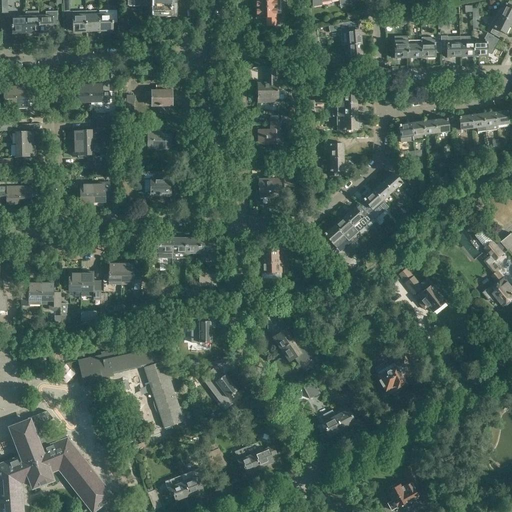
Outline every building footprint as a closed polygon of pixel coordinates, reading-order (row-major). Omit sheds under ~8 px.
[(127,0),(127,5),(146,6),(146,0),(153,0),(153,16),(173,17),(173,0),(127,0)] [(255,0),(256,17),(266,17),(266,26),(275,26),(275,17),(276,17),(276,14),(280,14),(279,0),(255,0)] [(511,0),(509,0),(507,4),(506,3),(503,8),(500,6),(490,25),(493,27),(490,32),(499,37),(502,31),(506,33),(511,21),(511,0)] [(428,4),(429,11),(440,8),(439,2),(428,4)] [(99,14),(99,31),(113,30),(112,22),(117,22),(117,10),(99,11),(99,14)] [(26,16),(27,33),(40,33),(39,16),(38,16),(38,12),(38,11),(26,12),(25,12),(25,16),(26,16)] [(39,16),(40,33),(52,32),(52,24),(57,24),(57,11),(46,11),(46,16),(39,16)] [(86,31),(85,15),(85,11),(73,12),(73,31),(86,31)] [(358,17),(357,11),(348,13),(349,19),(358,17)] [(99,31),(99,14),(85,15),(86,31),(99,31)] [(26,16),(25,16),(13,17),(13,33),(27,33),(26,16)] [(357,21),(328,26),(329,32),(340,30),(341,33),(342,45),(348,44),(361,43),(360,30),(358,30),(357,21)] [(306,32),(309,44),(317,42),(314,31),(306,32)] [(473,42),(474,56),(487,56),(487,54),(490,54),(498,39),(487,33),(484,38),(485,39),(485,42),(474,42),(473,42)] [(473,42),(474,42),(473,36),(465,36),(460,36),(447,36),(447,43),(446,43),(447,57),(474,56),(473,42)] [(421,40),(421,58),(434,57),(434,37),(421,38),(421,40)] [(408,58),(407,40),(394,41),(394,44),(395,58),(408,58)] [(421,58),(421,40),(407,40),(408,58),(421,58)] [(361,43),(348,44),(349,58),(350,63),(357,63),(357,57),(362,57),(361,43)] [(278,100),(283,99),(286,97),(286,93),(283,90),(277,90),(277,84),(276,84),(276,69),(265,69),(265,84),(258,84),(258,96),(257,96),(257,102),(278,102),(278,100)] [(90,103),(89,83),(76,83),(77,103),(90,103)] [(89,83),(90,103),(109,103),(108,92),(102,92),(102,83),(89,83)] [(337,90),(337,103),(357,103),(356,89),(353,89),(353,83),(335,84),(335,87),(336,87),(336,90),(337,90)] [(28,84),(16,85),(16,105),(16,109),(29,108),(29,104),(29,100),(33,100),(33,90),(29,91),(28,84)] [(16,85),(3,85),(4,105),(16,105),(16,85)] [(171,106),(171,91),(163,91),(163,87),(143,87),(143,96),(134,97),(134,100),(143,100),(143,104),(152,104),(152,106),(171,106)] [(357,116),(357,103),(337,103),(337,117),(357,116)] [(495,112),(496,125),(508,123),(506,110),(495,112)] [(495,112),(483,113),(485,131),(497,129),(496,125),(495,112)] [(483,113),(471,115),(472,128),(477,127),(478,132),(485,131),(483,113)] [(472,128),(471,115),(459,116),(460,130),(472,128)] [(357,116),(337,117),(337,130),(343,130),(357,130),(357,116)] [(435,119),(437,133),(448,131),(446,118),(435,119)] [(435,119),(422,121),(424,134),(425,134),(437,133),(435,119)] [(424,134),(422,121),(398,124),(401,142),(426,139),(425,134),(424,134)] [(270,130),(258,130),(258,145),(279,145),(279,123),(270,123),(270,130)] [(147,149),(171,149),(171,134),(162,134),(162,128),(146,128),(146,135),(147,135),(147,149)] [(71,130),(72,143),(92,143),(91,130),(71,130)] [(15,132),(15,145),(35,144),(35,131),(15,132)] [(329,153),(330,158),(343,157),(343,144),(337,144),(337,137),(324,137),(324,153),(329,153)] [(92,143),(72,143),(72,156),(92,155),(92,143)] [(35,144),(15,145),(16,157),(35,157),(35,144)] [(343,157),(330,158),(330,171),(330,175),(338,175),(338,171),(343,171),(343,157)] [(259,179),(259,197),(280,197),(279,168),(264,168),(264,179),(259,179)] [(393,172),(383,181),(392,192),(402,183),(393,172)] [(170,173),(140,173),(140,181),(144,181),(144,194),(150,194),(170,194),(170,173)] [(383,181),(372,191),(382,201),(382,200),(392,192),(383,181)] [(18,182),(0,182),(0,193),(6,194),(6,205),(18,205),(18,184),(18,182)] [(30,184),(18,184),(18,205),(19,205),(31,204),(31,197),(37,197),(37,182),(30,182),(30,184)] [(91,183),(92,203),(105,202),(105,196),(109,196),(109,182),(91,183)] [(92,203),(91,183),(79,183),(80,203),(92,203)] [(364,201),(360,205),(372,220),(374,221),(388,207),(382,200),(382,201),(372,191),(363,199),(364,201)] [(399,201),(403,205),(405,204),(406,205),(409,202),(408,201),(404,196),(399,201)] [(403,205),(399,201),(395,205),(399,210),(403,205)] [(354,207),(344,216),(353,226),(358,233),(372,220),(360,205),(356,209),(354,207)] [(344,216),(334,225),(343,235),(346,239),(348,241),(358,233),(353,226),(344,216)] [(334,225),(324,234),(333,244),(336,247),(346,239),(343,235),(334,225)] [(483,229),(475,235),(485,247),(483,248),(490,256),(495,262),(504,254),(502,251),(504,249),(502,246),(499,242),(497,244),(493,240),(492,241),(483,229)] [(500,241),(508,251),(511,247),(511,234),(511,233),(500,241)] [(158,258),(171,259),(171,253),(172,238),(157,238),(158,258)] [(185,238),(172,238),(171,253),(172,253),(172,258),(185,258),(185,253),(185,238)] [(185,238),(185,253),(199,253),(200,238),(185,238)] [(200,238),(199,253),(208,253),(208,258),(216,258),(216,244),(214,244),(214,238),(200,238)] [(356,251),(351,244),(346,248),(352,255),(356,251)] [(271,246),(262,246),(263,259),(260,259),(261,279),(281,278),(280,258),(278,258),(278,250),(271,250),(271,246)] [(497,281),(482,293),(489,301),(491,299),(491,300),(492,301),(493,301),(494,301),(495,301),(496,301),(497,302),(499,300),(504,306),(506,304),(508,305),(511,302),(511,300),(511,299),(511,285),(511,284),(510,284),(505,277),(504,278),(498,272),(501,269),(495,262),(490,256),(484,261),(494,274),(492,276),(497,281)] [(108,281),(121,281),(121,261),(108,261),(108,281)] [(121,261),(121,281),(121,285),(131,285),(131,290),(141,290),(141,269),(133,269),(134,261),(121,261)] [(406,268),(398,274),(413,293),(416,291),(422,299),(419,302),(424,309),(428,305),(433,312),(446,302),(437,291),(438,288),(435,285),(433,285),(427,278),(419,284),(406,268)] [(68,291),(81,291),(81,271),(68,271),(68,291)] [(81,271),(81,291),(93,291),(94,271),(81,271)] [(41,301),(41,281),(29,281),(28,290),(21,290),(21,306),(28,306),(28,303),(41,303),(41,301)] [(60,315),(61,315),(61,303),(60,303),(61,292),(54,292),(54,281),(41,281),(41,301),(41,305),(48,305),(48,306),(48,307),(49,309),(49,310),(51,311),(52,311),(54,311),(56,311),(57,309),(58,308),(60,308),(60,315)] [(272,337),(280,350),(292,341),(297,338),(297,337),(297,336),(293,330),(290,327),(287,329),(280,318),(267,318),(267,329),(272,337)] [(210,321),(191,321),(190,343),(199,343),(199,342),(212,342),(212,334),(210,334),(210,321)] [(312,329),(308,322),(300,327),(305,334),(312,329)] [(402,328),(393,333),(402,348),(411,343),(402,328)] [(322,340),(305,352),(308,357),(325,345),(322,340)] [(292,341),(280,350),(288,362),(301,354),(292,341)] [(144,367),(162,429),(182,423),(163,360),(159,342),(108,354),(107,351),(101,352),(101,355),(78,360),(84,385),(102,381),(100,374),(140,365),(144,367)] [(397,387),(404,383),(398,372),(401,371),(403,373),(409,369),(403,359),(397,362),(398,364),(376,377),(385,393),(387,391),(389,395),(398,390),(397,387)] [(421,379),(427,387),(436,380),(429,371),(421,379)] [(215,382),(214,383),(206,373),(197,379),(205,391),(212,385),(214,388),(222,405),(231,401),(228,397),(237,391),(236,390),(238,389),(234,383),(232,385),(224,375),(215,382)] [(319,394),(313,381),(303,386),(309,399),(319,394)] [(333,411),(343,429),(355,422),(352,418),(360,415),(355,405),(348,408),(346,405),(333,411)] [(343,429),(333,411),(330,407),(325,409),(330,418),(322,423),(329,436),(343,429)] [(240,414),(243,421),(254,417),(251,410),(249,411),(248,409),(242,412),(243,413),(240,414)] [(29,420),(10,428),(21,457),(0,465),(0,511),(21,511),(19,483),(22,482),(23,483),(30,481),(33,487),(52,480),(49,473),(56,471),(56,469),(59,468),(93,511),(112,497),(72,447),(74,445),(65,433),(50,439),(44,424),(53,418),(47,410),(28,418),(29,420)] [(170,430),(172,437),(185,432),(183,426),(170,430)] [(250,445),(259,467),(273,462),(271,457),(277,454),(273,445),(262,450),(259,441),(250,445)] [(259,467),(250,445),(234,451),(234,452),(238,460),(237,460),(239,466),(240,466),(243,464),(246,473),(259,467)] [(212,452),(219,467),(225,465),(218,449),(212,452)] [(219,467),(212,452),(207,454),(213,470),(219,467)] [(387,503),(391,511),(396,508),(397,508),(413,499),(415,503),(423,499),(425,503),(426,502),(427,504),(432,502),(425,488),(419,491),(418,490),(415,492),(412,486),(421,481),(412,463),(402,469),(405,476),(399,479),(401,483),(396,486),(395,484),(389,488),(390,490),(387,491),(392,500),(387,503)] [(181,475),(189,495),(203,490),(201,485),(204,484),(198,468),(181,475)] [(189,495),(181,475),(165,481),(167,487),(170,496),(173,495),(175,501),(189,495)] [(148,493),(154,509),(161,506),(155,490),(148,493)]
